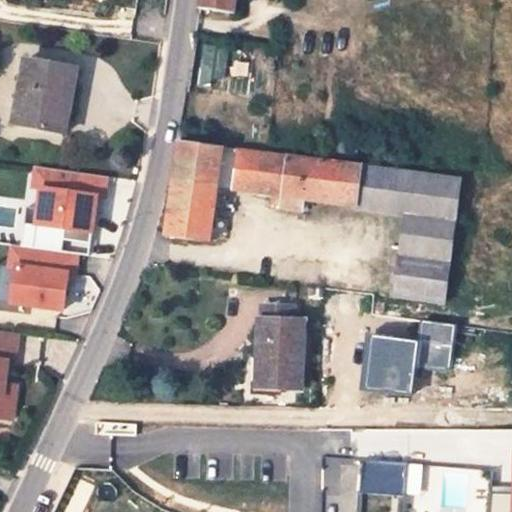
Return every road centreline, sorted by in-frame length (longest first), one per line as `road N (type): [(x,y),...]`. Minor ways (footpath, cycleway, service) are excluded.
road 1 (unclassified): [(188,0),(147,229),(54,438)]
road 2 (residential): [(54,438),(306,451),(305,511)]
